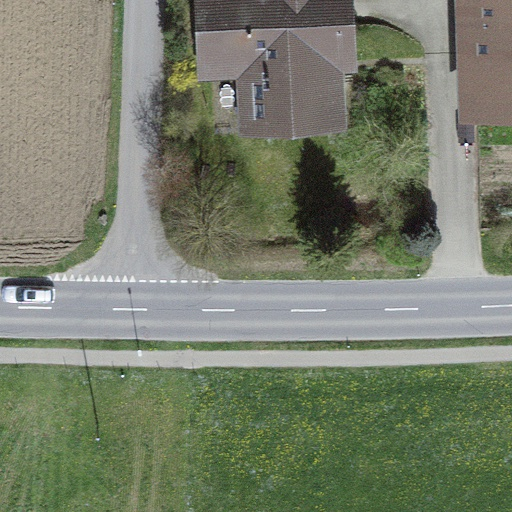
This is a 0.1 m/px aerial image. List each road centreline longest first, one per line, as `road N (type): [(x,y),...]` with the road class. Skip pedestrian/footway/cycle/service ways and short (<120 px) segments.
road 1 (secondary): [(135,309),(511,306)]
road 2 (unclassified): [(144,0),(135,309)]
road 3 (secondary): [(0,306),(135,309)]
